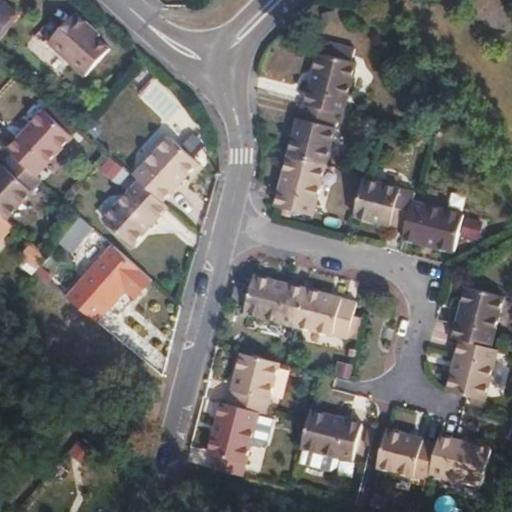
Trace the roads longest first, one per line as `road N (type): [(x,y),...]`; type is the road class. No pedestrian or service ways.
road 1 (residential): [(227,227),(404,273),(418,286),(401,391)]
road 2 (residential): [(146,511),(227,227)]
